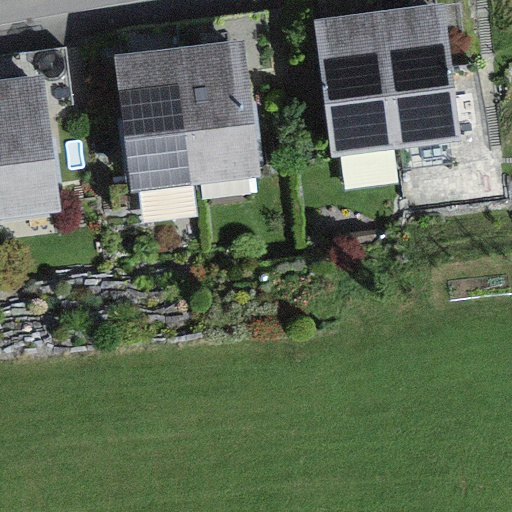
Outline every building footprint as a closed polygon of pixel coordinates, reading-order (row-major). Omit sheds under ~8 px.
[(397,137),(456,129),(441,16),(382,24),(397,137)] [(337,145),(397,137),(382,24),(322,32),(337,145)] [(196,176),(256,168),(241,55),(181,63),(196,176)] [(137,184),(196,176),(181,63),(122,71),(137,184)] [(0,209),(56,202),(41,89),(0,94),(0,209)]
